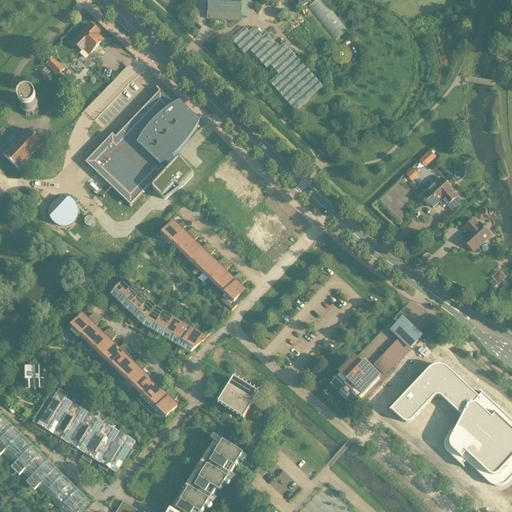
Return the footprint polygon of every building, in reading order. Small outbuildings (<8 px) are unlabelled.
[(208,0),(208,18),(240,21),(241,0),(208,0)] [(348,31),(323,0),(317,0),(309,6),(336,40),(348,31)] [(92,27),(74,44),(87,56),(88,54),(89,55),(103,42),(97,36),(99,34),(92,27)] [(245,28),(231,40),(244,55),(249,50),(266,69),(270,66),(279,75),(270,83),(289,105),(293,108),(296,111),(302,106),(308,100),(323,87),(284,44),(280,48),(267,34),(262,38),(254,28),(249,32),(245,28)] [(334,52),(333,55),(333,58),(334,61),(336,63),(340,61),(342,61),(344,61),(346,61),(348,59),(349,57),(349,54),(349,52),(347,49),(344,48),(341,47),(338,48),(335,50),(334,52)] [(53,58),(46,65),(58,77),(65,69),(53,58)] [(113,136),(86,164),(131,206),(168,167),(166,165),(166,164),(171,169),(153,187),(153,188),(153,189),(153,190),(154,190),(154,191),(163,199),(163,200),(164,200),(165,200),(166,200),(166,199),(182,188),(182,187),(183,187),(183,186),(184,186),(184,185),(185,185),(192,177),(193,177),(193,176),(193,175),(193,174),(193,173),(192,173),(183,161),(182,161),(181,161),(181,160),(180,160),(179,161),(178,161),(176,163),(172,159),(173,159),(173,158),(174,158),(175,157),(176,156),(177,155),(178,154),(179,153),(180,153),(180,152),(181,151),(182,150),(183,149),(184,148),(184,147),(185,147),(185,146),(186,146),(186,145),(187,145),(187,144),(188,144),(188,143),(189,142),(189,141),(190,141),(190,140),(191,140),(191,139),(192,138),(192,137),(193,137),(193,136),(194,135),(194,134),(195,134),(195,133),(196,132),(198,128),(200,125),(178,105),(176,107),(157,89),(160,92),(116,139),(113,136)] [(20,105),(20,106),(20,107),(20,108),(21,109),(21,110),(22,111),(23,112),(24,113),(25,114),(26,114),(27,115),(29,115),(30,115),(32,114),(33,113),(34,113),(35,112),(36,111),(37,110),(37,109),(37,108),(37,107),(37,106),(37,105),(37,104),(37,103),(36,102),(35,101),(34,100),(33,99),(32,98),(31,98),(29,98),(27,98),(26,98),(25,99),(24,99),(23,100),(22,101),(21,102),(21,103),(21,104),(20,104),(20,105)] [(28,130),(4,156),(19,170),(43,145),(28,130)] [(428,153),(425,156),(431,163),(434,159),(428,153)] [(411,169),(405,175),(411,182),(418,176),(411,169)] [(441,179),(422,196),(433,208),(441,201),(447,207),(447,206),(457,197),(452,191),(441,179)] [(49,211),(49,213),(49,214),(49,215),(50,217),(50,219),(51,220),(51,221),(52,222),(53,223),(55,225),(56,226),(58,226),(59,227),(60,227),(61,228),(63,228),(64,228),(66,228),(67,227),(68,227),(70,226),(71,226),(72,225),(74,224),(75,223),(75,222),(76,221),(77,219),(77,218),(78,217),(78,215),(78,214),(78,213),(78,211),(78,210),(77,208),(77,207),(76,205),(75,204),(74,203),(72,201),(71,201),(70,200),(68,199),(67,199),(65,199),(64,199),(63,199),(61,199),(60,199),(59,199),(58,200),(56,201),(55,201),(54,202),(53,203),(52,205),(51,207),(50,208),(49,210),(49,211)] [(85,221),(84,223),(85,224),(86,226),(87,227),(89,228),(91,227),(93,227),(94,225),(95,223),(95,221),(94,220),(95,218),(93,217),(92,218),(90,217),(88,217),(87,218),(85,219),(85,221)] [(182,231),(188,225),(185,221),(178,227),(174,224),(163,235),(160,232),(154,238),(166,249),(171,244),(170,244),(182,231)] [(471,236),(465,241),(473,251),(489,237),(479,225),(478,226),(474,221),(465,229),(471,236)] [(186,235),(182,231),(170,244),(171,244),(178,251),(196,232),(193,229),(186,235)] [(196,232),(178,251),(186,259),(198,246),(194,243),(200,236),(196,232)] [(127,233),(121,243),(131,249),(137,240),(127,233)] [(198,246),(186,259),(194,266),(212,247),(208,244),(201,250),(198,246)] [(212,247),(194,266),(202,273),(213,261),(210,258),(215,250),(212,247)] [(213,261),(202,273),(210,281),(228,262),(224,259),(217,264),(213,261)] [(231,265),(228,262),(210,281),(217,288),(229,276),(226,273),(231,265)] [(494,280),(490,283),(495,288),(509,275),(504,270),(501,273),(499,271),(492,278),(494,280)] [(229,276),(217,288),(225,295),(225,296),(243,277),(240,274),(233,279),(229,276)] [(114,309),(134,288),(126,281),(124,283),(118,277),(109,286),(115,292),(112,295),(117,300),(112,307),(114,309)] [(225,296),(225,295),(220,300),(232,312),(237,306),(234,303),(245,291),(241,288),(247,280),(243,277),(225,296)] [(142,296),(141,296),(134,288),(114,309),(117,311),(123,306),(128,310),(142,296)] [(142,296),(128,310),(132,315),(128,322),(130,324),(150,303),(150,304),(154,299),(146,291),(141,296),(142,296)] [(156,310),(150,304),(150,303),(130,324),(132,326),(139,321),(144,326),(156,310)] [(156,310),(144,326),(150,330),(147,337),(150,339),(164,315),(156,310)] [(80,337),(98,318),(94,314),(87,320),(83,317),(72,328),(69,326),(64,331),(75,342),(80,337)] [(164,315),(150,339),(153,341),(158,334),(164,337),(174,320),(164,315)] [(101,321),(98,318),(80,337),(88,344),(99,332),(96,328),(101,321)] [(174,320),(164,337),(169,341),(166,348),(169,350),(173,343),(183,326),(183,325),(174,320)] [(186,320),(183,325),(183,326),(173,343),(178,346),(175,354),(178,355),(193,331),(196,326),(186,320)] [(401,340),(410,349),(421,338),(403,320),(392,331),(401,340)] [(99,332),(88,344),(96,351),(113,333),(110,329),(103,335),(99,332)] [(202,337),(193,331),(178,355),(186,360),(195,350),(211,333),(209,331),(202,337)] [(113,333),(96,351),(103,359),(115,347),(111,343),(117,336),(113,333)] [(401,340),(395,347),(404,355),(410,349),(401,340)] [(118,350),(115,347),(103,359),(111,366),(129,348),(126,344),(118,350)] [(395,347),(388,353),(397,362),(404,355),(395,347)] [(129,348),(111,366),(119,374),(131,362),(127,358),(133,351),(129,348)] [(388,353),(382,360),(391,369),(397,362),(388,353)] [(134,365),(131,362),(119,374),(127,381),(145,363),(141,359),(134,365)] [(382,360),(376,366),(385,375),(391,369),(382,360)] [(354,361),(331,384),(332,385),(334,383),(342,390),(338,394),(345,401),(349,397),(356,403),(354,405),(355,406),(379,379),(365,366),(363,369),(354,361)] [(145,363),(127,381),(135,389),(146,377),(143,373),(148,366),(145,363)] [(428,371),(390,412),(391,412),(391,411),(402,421),(403,422),(404,423),(405,423),(406,423),(407,423),(407,424),(408,423),(409,423),(410,423),(411,423),(411,422),(412,422),(412,421),(433,399),(434,399),(434,398),(435,398),(436,397),(437,397),(438,397),(439,397),(440,397),(441,398),(442,398),(462,418),(465,420),(461,429),(460,430),(459,430),(458,430),(457,430),(456,430),(455,430),(454,430),(454,431),(453,431),(452,431),(452,432),(451,432),(450,433),(450,434),(449,434),(449,435),(445,442),(445,443),(444,444),(444,445),(444,446),(444,447),(444,448),(445,449),(445,450),(446,451),(446,452),(447,452),(447,453),(464,468),(463,466),(466,462),(488,483),(489,484),(490,485),(491,485),(492,486),(493,486),(494,487),(495,487),(496,487),(497,487),(498,487),(499,487),(500,487),(501,487),(502,487),(503,486),(504,486),(505,486),(505,485),(506,485),(507,484),(508,484),(508,483),(511,478),(511,421),(499,410),(495,406),(480,392),(480,393),(482,394),(478,398),(448,370),(448,369),(447,369),(446,369),(446,368),(445,368),(444,367),(443,367),(442,367),(441,366),(440,366),(439,366),(438,366),(437,366),(436,367),(435,367),(434,367),(433,367),(433,368),(432,368),(431,368),(431,369),(430,369),(429,370),(428,371)] [(23,379),(23,380),(23,381),(23,382),(24,382),(24,383),(25,383),(26,384),(27,384),(27,390),(44,390),(43,370),(27,370),(27,376),(26,376),(25,377),(24,377),(24,378),(23,379)] [(150,380),(146,377),(135,389),(142,396),(160,377),(157,374),(150,380)] [(160,377),(142,396),(138,401),(145,409),(162,391),(158,388),(164,381),(160,377)] [(227,391),(252,407),(259,395),(234,379),(227,391)] [(165,395),(162,391),(145,409),(153,416),(158,411),(176,392),(172,389),(165,395)] [(46,431),(53,435),(73,403),(66,399),(68,395),(59,390),(56,395),(52,392),(33,423),(37,426),(36,428),(44,433),(46,431)] [(252,407),(227,391),(219,404),(244,420),(252,407)] [(179,396),(176,392),(158,411),(166,419),(178,407),(174,403),(179,396)] [(69,445),(88,414),(81,410),(84,405),(75,400),(73,403),(53,435),(50,440),(59,445),(62,440),(69,445)] [(77,450),(84,454),(105,422),(98,417),(99,414),(91,409),(88,414),(69,445),(67,448),(75,453),(77,450)] [(0,441),(14,428),(1,416),(2,416),(0,413),(0,441)] [(100,464),(119,432),(112,428),(114,426),(105,421),(105,422),(84,454),(82,459),(90,464),(93,459),(100,464)] [(0,441),(0,457),(3,454),(15,465),(15,466),(34,447),(25,439),(25,438),(23,436),(22,436),(14,428),(0,441)] [(121,430),(119,432),(100,464),(99,467),(107,472),(109,469),(116,474),(123,463),(124,465),(133,451),(131,450),(135,443),(127,438),(129,435),(121,430)] [(203,511),(208,505),(210,507),(214,502),(211,500),(216,491),(220,493),(226,483),(228,485),(233,479),(230,477),(241,459),(244,461),(246,459),(243,456),(243,455),(223,443),(200,479),(197,477),(189,490),(174,511),(203,511)] [(15,466),(15,465),(11,469),(19,476),(23,473),(30,480),(49,462),(41,454),(39,452),(34,447),(15,466)] [(30,480),(27,483),(35,491),(38,488),(45,495),(64,476),(54,467),(54,466),(52,464),(51,465),(49,462),(30,480)] [(64,476),(45,495),(60,510),(78,491),(70,483),(70,482),(68,480),(68,481),(64,476)] [(78,491),(60,510),(62,511),(82,511),(89,505),(88,504),(90,502),(85,497),(86,497),(83,495),(78,491)] [(138,511),(124,502),(117,511),(138,511)]
